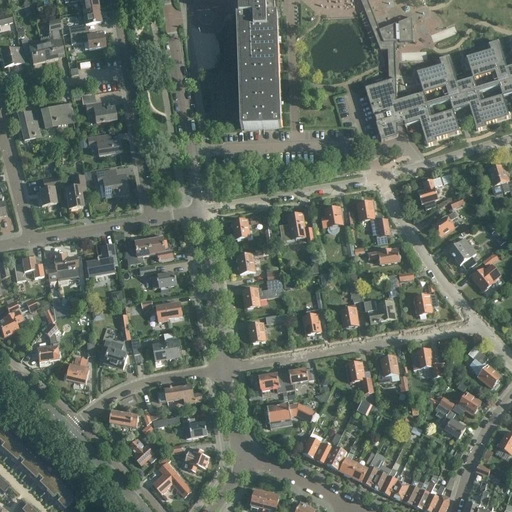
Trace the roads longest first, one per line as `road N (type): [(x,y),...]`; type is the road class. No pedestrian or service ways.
road 1 (residential): [(225,368),(473,323)]
road 2 (residential): [(198,210),(166,0)]
road 3 (residential): [(473,323),(379,177)]
road 4 (residential): [(67,428),(133,387),(225,368)]
road 5 (residential): [(379,177),(213,206)]
road 6 (residential): [(225,368),(198,210)]
road 7 (residential): [(148,220),(125,73)]
road 8 (residential): [(511,137),(379,177)]
road 9 (residential): [(455,511),(469,463),(511,394)]
road 10 (residential): [(0,97),(125,73)]
road 11 (residential): [(29,240),(0,122)]
road 12 (residential): [(29,240),(148,220)]
